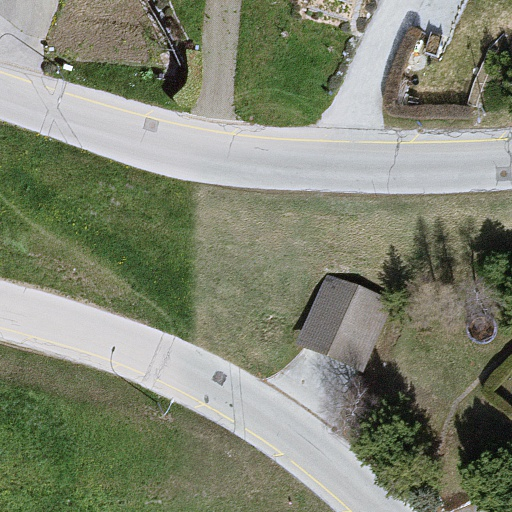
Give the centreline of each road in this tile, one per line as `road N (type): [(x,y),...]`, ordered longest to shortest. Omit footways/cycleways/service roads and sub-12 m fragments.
road 1 (residential): [(0,100),(166,149),(332,170),(511,166)]
road 2 (residential): [(355,511),(285,435),(166,370),(0,316)]
